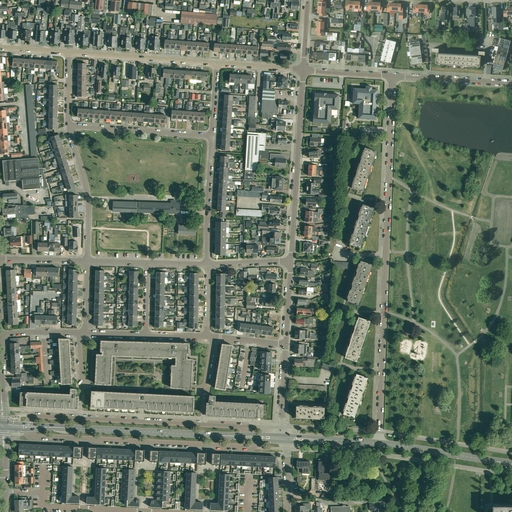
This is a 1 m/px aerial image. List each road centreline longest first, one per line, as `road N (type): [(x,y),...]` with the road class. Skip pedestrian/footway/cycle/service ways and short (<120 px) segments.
road 1 (residential): [(380,443),(392,75)]
road 2 (residential): [(26,425),(32,436),(209,446),(250,447),(254,437)]
road 3 (residential): [(254,437),(238,426),(201,424),(34,416),(26,425)]
road 4 (secondary): [(254,437),(26,425)]
road 5 (residential): [(290,261),(302,69)]
road 6 (residential): [(163,511),(43,506),(43,494),(2,493)]
road 7 (residential): [(69,52),(216,63)]
road 8 (residential): [(212,135),(68,125)]
road 9 (residential): [(86,261),(87,200),(68,125)]
road 10 (secondary): [(511,464),(380,443)]
road 11 (residential): [(207,264),(212,135)]
road 12 (residential): [(511,83),(392,75)]
